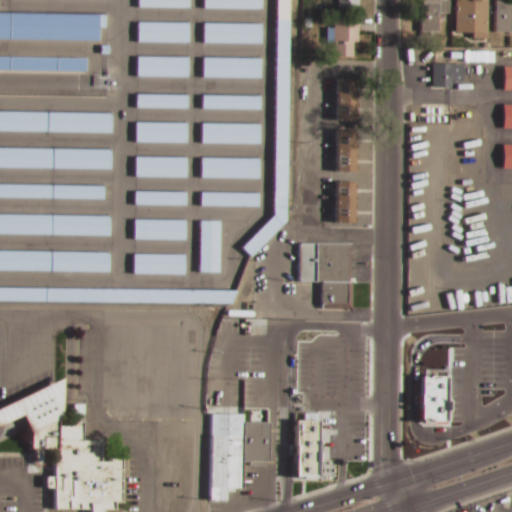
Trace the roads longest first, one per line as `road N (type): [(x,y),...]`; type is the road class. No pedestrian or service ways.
road 1 (residential): [(390,483),(389,0)]
road 2 (primary): [(511,440),(390,483)]
